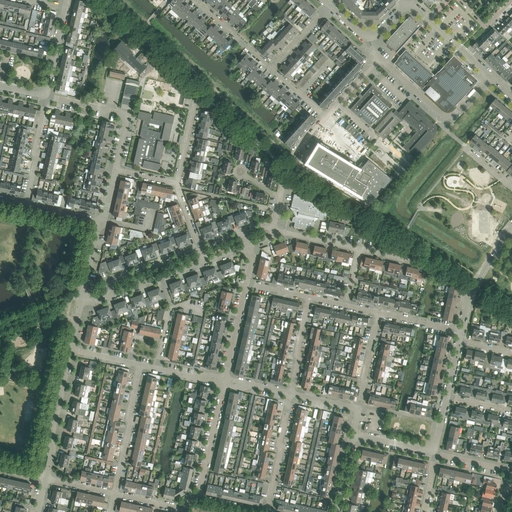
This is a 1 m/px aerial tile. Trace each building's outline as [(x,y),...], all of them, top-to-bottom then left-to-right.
[(172,0),(168,5),(172,9),(179,0),(172,0)] [(182,0),(179,0),(173,7),(171,9),(175,13),(182,4),(181,3),(183,0),(182,0)] [(216,0),(213,4),(215,6),(213,8),(215,10),(223,0),(216,0)] [(226,0),(223,0),(215,10),(217,11),(219,9),(221,10),(229,2),(226,0)] [(251,8),(255,4),(257,2),(255,0),(251,0),(251,1),(249,2),(247,5),(251,8)] [(305,2),(304,0),(298,6),(302,10),(308,3),(306,1),(305,2)] [(350,0),(344,6),(346,7),(347,6),(349,8),(356,2),(358,0),(357,0),(350,0)] [(358,7),(360,6),(359,5),(360,4),(360,3),(358,0),(356,2),(349,8),(352,11),(351,12),(352,13),(358,7)] [(384,0),(382,2),(389,9),(391,6),(392,7),(394,6),(387,0),(384,0)] [(182,4),(175,13),(179,16),(188,5),(190,3),(189,2),(187,4),(184,6),(182,4)] [(223,12),(221,15),(223,16),(232,6),(233,5),(229,2),(221,10),(223,12)] [(380,8),(386,13),(387,12),(386,11),(389,9),(382,2),(378,6),(380,8)] [(302,10),(306,13),(311,7),(309,5),(310,4),(308,3),(302,10)] [(260,9),(255,4),(251,8),(257,14),(261,10),(260,9)] [(24,26),(22,26),(21,28),(27,29),(32,6),(27,5),(25,14),(24,17),(24,18),(26,19),(24,26)] [(182,20),(184,17),(190,11),(188,10),(190,7),(188,5),(179,16),(182,20)] [(360,19),(362,12),(364,9),(360,5),(360,6),(358,7),(352,13),(353,15),(354,13),(360,19)] [(227,16),(229,17),(236,10),(232,6),(223,16),(225,18),(227,16)] [(313,9),(311,7),(306,13),(312,19),(315,15),(313,13),(316,10),(314,8),(313,9)] [(380,8),(375,12),(378,19),(384,14),(385,15),(386,13),(380,8)] [(231,19),(228,22),(230,23),(239,14),(241,12),(237,9),(236,10),(229,17),(231,19)] [(43,18),(54,20),(56,12),(50,11),(50,14),(44,12),(43,17),(43,18)] [(185,18),(188,21),(196,12),(194,11),(192,13),(190,11),(184,17),(185,18)] [(190,27),(192,24),(198,18),(196,17),(198,14),(196,12),(188,21),(186,23),(190,27)] [(367,20),(369,20),(369,12),(362,12),(360,19),(367,19),(367,20)] [(369,12),(369,20),(371,20),(371,19),(378,19),(375,12),(369,12)] [(239,14),(230,23),(232,25),(234,22),(236,24),(243,17),(239,14)] [(409,16),(405,20),(415,29),(415,28),(418,25),(419,24),(417,23),(409,16)] [(238,26),(236,28),(238,30),(247,21),(247,20),(247,19),(245,17),(244,17),(243,18),(243,17),(236,24),(238,26)] [(192,24),(196,28),(204,19),(202,18),(199,20),(198,18),(192,24)] [(197,34),(200,31),(205,25),(203,23),(205,21),(204,19),(196,28),(193,31),(197,34)] [(414,29),(415,29),(405,20),(402,24),(411,33),(411,32),(414,29)] [(322,22),(319,26),(322,28),(321,30),(321,31),(321,32),(323,33),(322,33),(323,34),(331,25),(329,23),(330,22),(328,21),(324,24),(322,22)] [(505,21),(501,25),(507,31),(511,27),(505,21)] [(53,26),(41,23),(40,23),(39,28),(41,28),(52,31),(53,26)] [(290,24),(286,28),(292,33),(294,31),(296,34),(298,32),(290,24)] [(411,33),(402,24),(398,28),(407,37),(408,36),(407,36),(410,33),(411,33)] [(201,38),(203,35),(211,26),(209,25),(207,27),(205,25),(200,31),(197,34),(201,38)] [(213,28),(211,26),(203,35),(205,37),(208,34),(209,36),(217,27),(215,25),(213,28)] [(333,27),(331,25),(323,34),(327,37),(335,28),(334,26),(333,27)] [(502,36),(507,31),(501,25),(496,30),(502,36)] [(290,35),(292,33),(286,28),(284,26),(281,28),(284,30),(283,32),(291,39),(293,38),(290,35)] [(211,42),(213,39),(219,33),(217,31),(219,29),(217,27),(209,36),(207,39),(211,42)] [(331,40),(333,38),(338,32),(336,30),(337,29),(335,28),(327,37),(331,40)] [(398,28),(395,32),(404,41),(404,40),(407,37),(398,28)] [(496,39),(500,35),(493,29),(489,33),(496,39)] [(221,35),(219,33),(213,39),(217,43),(225,34),(223,32),(221,35)] [(283,32),(279,35),(285,41),(287,39),(289,41),(291,39),(283,32)] [(338,32),(333,38),(331,40),(335,44),(335,43),(343,34),(341,33),(340,34),(338,32)] [(403,41),(404,41),(395,32),(391,36),(400,45),(401,44),(400,44),(403,41)] [(283,43),(285,41),(279,35),(277,33),(274,37),(276,39),(284,47),(286,45),(283,43)] [(485,36),(492,43),(494,45),(498,42),(496,39),(489,33),(485,36)] [(217,43),(221,46),(226,40),(224,38),(227,36),(225,34),(217,43)] [(339,46),(340,45),(346,39),(344,37),(345,36),(343,34),(335,43),(339,46)] [(483,39),(482,40),(488,47),(492,43),(485,36),(484,35),(482,37),(483,39)] [(386,43),(394,51),(395,50),(399,45),(400,45),(391,36),(386,42),(385,42),(386,43)] [(68,37),(66,45),(77,47),(79,39),(68,37)] [(272,38),(270,41),(278,48),(280,46),(283,49),(284,47),(276,39),(274,41),(272,38)] [(228,42),(226,40),(221,46),(225,50),(226,48),(229,45),(230,44),(232,41),(230,39),(228,42)] [(340,45),(339,46),(343,50),(351,42),(349,40),(348,41),(346,39),(340,45)] [(478,41),(476,43),(484,51),(484,50),(488,47),(482,40),(480,42),(478,41)] [(121,41),(112,51),(124,62),(125,60),(126,59),(135,67),(134,68),(136,70),(137,69),(141,72),(141,73),(142,72),(145,74),(150,56),(141,53),(137,58),(132,53),(133,52),(132,52),(121,42),(121,41)] [(277,50),(278,48),(270,41),(266,44),(272,50),(274,48),(277,50)] [(303,43),(312,51),(315,47),(309,42),(307,44),(305,42),(303,43)] [(308,55),(312,51),(303,43),(301,45),(304,48),(302,49),(308,55)] [(484,50),(484,51),(476,43),(472,47),(481,56),(484,59),(487,56),(485,54),(483,52),(484,50)] [(266,44),(263,48),(271,56),(273,54),(271,52),(272,50),(266,44)] [(351,44),(345,51),(352,58),(359,50),(352,44),(351,45),(351,44)] [(40,45),(39,48),(37,57),(43,58),(44,51),(47,52),(48,47),(40,45)] [(66,45),(64,53),(72,55),(76,56),(77,51),(76,51),(77,47),(66,45)] [(270,58),(271,56),(263,48),(261,50),(259,47),(257,50),(265,58),(267,55),(270,58)] [(298,49),(296,51),(307,60),(310,57),(308,55),(302,49),(300,51),(298,49)] [(359,50),(352,58),(356,61),(366,61),(366,59),(365,58),(366,57),(359,50)] [(297,55),(295,57),(303,64),(307,60),(296,51),(295,53),(297,55)] [(393,64),(394,64),(397,68),(409,55),(408,55),(408,56),(405,53),(405,52),(404,52),(403,53),(393,64)] [(239,63),(236,65),(240,69),(241,68),(243,66),(248,60),(246,58),(249,56),(247,54),(244,57),(241,54),(240,57),(237,61),(239,63)] [(489,64),(495,58),(491,54),(485,60),(489,64)] [(409,55),(397,68),(414,82),(425,70),(424,70),(421,67),(420,66),(417,64),(417,63),(416,63),(413,60),(412,59),(409,56),(409,55)] [(493,68),(501,59),(498,55),(495,58),(489,64),(493,68)] [(289,58),(300,68),(303,64),(295,57),(294,59),(291,57),(289,58)] [(452,78),(462,67),(463,65),(458,60),(456,59),(456,58),(455,57),(454,58),(452,61),(451,61),(450,62),(451,62),(448,65),(447,66),(444,69),(443,70),(444,71),(452,78)] [(288,65),(294,70),(296,72),(300,68),(289,58),(288,60),(290,63),(288,65)] [(504,65),(507,63),(502,58),(501,59),(493,68),(496,72),(504,64),(504,65)] [(248,60),(243,66),(241,68),(245,72),(254,61),(252,59),(250,62),(248,60)] [(246,74),(248,76),(256,67),(254,65),(256,63),(254,61),(245,72),(246,73),(246,74)] [(356,61),(350,69),(357,75),(364,68),(362,67),(366,63),(366,61),(356,61)] [(504,64),(496,72),(500,76),(508,68),(508,69),(510,67),(507,63),(504,65),(504,64)] [(284,64),(282,66),(291,74),(294,70),(288,65),(287,66),(284,64)] [(283,70),(281,72),(290,80),(294,76),(291,74),(282,66),(281,68),(283,70)] [(250,81),(252,79),(257,73),(255,71),(258,69),(256,67),(248,76),(246,77),(250,81)] [(470,74),(462,67),(452,78),(444,71),(425,92),(445,111),(451,110),(455,106),(473,87),(478,81),(470,74)] [(508,68),(500,76),(506,82),(507,81),(511,77),(509,75),(511,72),(511,69),(510,67),(508,69),(508,68)] [(350,69),(343,76),(351,82),(357,75),(350,69)] [(414,82),(418,86),(429,74),(428,73),(428,74),(425,71),(425,70),(414,82)] [(252,79),(255,82),(263,74),(261,72),(259,75),(257,73),(252,79)] [(265,76),(263,74),(255,82),(259,86),(265,80),(263,78),(265,76)] [(340,79),(337,83),(344,90),(351,82),(343,76),(341,74),(338,78),(340,79)] [(429,74),(418,86),(422,90),(431,79),(431,80),(433,78),(432,77),(429,74)] [(130,105),(131,105),(132,105),(132,104),(134,105),(134,107),(139,86),(140,87),(139,86),(140,82),(127,79),(126,83),(125,83),(125,84),(126,83),(121,104),(124,104),(125,104),(126,105),(127,105),(128,105),(129,105),(130,105)] [(259,86),(263,89),(271,81),(269,79),(267,82),(265,80),(259,86)] [(263,89),(265,91),(267,93),(269,90),(277,82),(275,80),(273,83),(271,81),(263,89)] [(269,90),(267,93),(271,96),(273,94),(278,88),(277,86),(279,83),(277,82),(269,90)] [(328,88),(330,90),(338,97),(344,90),(337,83),(334,86),(332,85),(328,88)] [(65,86),(57,84),(55,93),(67,96),(68,92),(66,90),(64,90),(65,86)] [(360,99),(350,109),(360,118),(361,117),(370,125),(373,122),(375,124),(389,108),(387,107),(390,104),(381,95),(382,94),(372,85),(362,96),(361,94),(358,97),(360,99)] [(275,99),(277,97),(284,89),(283,87),(280,89),(278,88),(273,94),(271,96),(275,99)] [(279,103),(280,101),(286,95),(284,93),(286,90),(284,89),(277,97),(275,99),(279,103)] [(330,90),(324,97),(331,104),(338,97),(330,90)] [(288,96),(286,95),(280,101),(284,104),(292,96),(290,94),(288,96)] [(284,104),(288,108),(293,101),(292,100),(294,97),(292,96),(284,104)] [(325,110),(331,104),(324,97),(321,100),(319,99),(315,102),(324,110),(325,110)] [(5,103),(2,114),(8,115),(8,112),(11,100),(9,99),(8,103),(5,103)] [(490,106),(495,109),(500,103),(496,99),(490,106)] [(295,103),(293,101),(288,108),(292,111),(299,104),(300,103),(298,101),(295,103)] [(384,139),(403,119),(417,131),(402,147),(413,156),(415,154),(417,156),(434,137),(433,136),(439,129),(435,125),(434,124),(423,115),(425,113),(426,112),(419,107),(418,108),(409,101),(398,113),(396,111),(394,113),(391,111),(374,130),(384,139)] [(505,106),(500,103),(495,109),(499,113),(505,106)] [(201,113),(201,115),(211,117),(212,112),(209,111),(209,109),(204,104),(202,110),(204,110),(203,113),(201,113)] [(34,105),(32,105),(29,117),(35,118),(35,115),(38,116),(39,111),(33,109),(34,105)] [(505,106),(499,113),(503,117),(509,110),(505,106)] [(50,122),(55,123),(58,110),(56,110),(55,114),(49,113),(47,118),(50,118),(50,119),(50,122)] [(511,115),(511,112),(509,110),(503,117),(508,120),(511,115)] [(165,142),(164,142),(164,140),(168,141),(172,124),(173,124),(174,117),(154,112),(153,116),(151,116),(151,114),(139,111),(137,119),(143,120),(140,136),(142,137),(142,139),(139,138),(133,163),(141,165),(141,163),(143,164),(142,167),(159,171),(161,164),(159,164),(160,159),(161,159),(165,142)] [(60,124),(66,125),(68,113),(66,112),(65,117),(62,116),(60,124)] [(315,118),(309,113),(302,120),(310,127),(317,120),(315,118)] [(299,124),(296,127),(303,134),(310,127),(302,120),(301,119),(297,122),(299,124)] [(103,121),(101,126),(114,129),(114,126),(110,125),(111,122),(103,121)] [(109,130),(113,131),(114,129),(101,126),(98,125),(97,127),(98,128),(101,129),(100,131),(108,133),(109,130)] [(209,128),(199,126),(198,128),(200,128),(199,131),(207,133),(212,135),(213,130),(209,128)] [(288,133),(289,135),(297,142),(303,134),(296,127),(293,131),(291,129),(288,133)] [(108,133),(100,131),(98,131),(96,136),(111,139),(112,137),(108,136),(108,133)] [(47,134),(45,133),(44,136),(51,137),(50,140),(59,142),(62,143),(63,137),(52,135),(47,134)] [(290,149),(297,142),(289,135),(283,142),(290,149)] [(470,141),(475,145),(480,138),(476,135),(470,141)] [(483,141),(480,138),(475,145),(479,149),(485,142),(487,140),(485,138),(483,141)] [(45,142),(44,144),(58,148),(61,148),(63,143),(62,143),(59,142),(50,140),(49,143),(45,142)] [(92,146),(96,147),(108,150),(108,147),(104,146),(105,143),(106,144),(94,141),(93,141),(92,146)] [(484,153),(484,152),(490,145),(489,146),(485,142),(479,149),(484,153)] [(48,151),(57,153),(58,148),(44,144),(43,147),(48,148),(48,151)] [(494,149),(490,145),(484,152),(489,155),(494,149)] [(10,153),(13,154),(22,156),(23,153),(25,154),(25,151),(14,149),(11,148),(10,153)] [(237,149),(236,149),(236,151),(235,158),(236,159),(238,160),(238,159),(242,160),(244,150),(237,148),(237,149)] [(325,148),(317,169),(377,206),(393,180),(371,160),(364,172),(325,148)] [(489,155),(493,159),(499,152),(494,149),(489,155)] [(92,151),(90,157),(93,157),(106,160),(106,158),(102,157),(103,154),(94,152),(92,151)] [(503,156),(499,152),(493,159),(498,163),(503,156)] [(370,157),(375,162),(378,158),(373,153),(370,157)] [(45,161),(54,163),(56,158),(42,155),(41,157),(46,158),(45,161)] [(498,163),(502,166),(508,160),(503,156),(498,163)] [(251,170),(250,171),(254,172),(254,173),(256,173),(256,172),(257,173),(259,163),(255,162),(256,159),(253,159),(251,168),(250,168),(250,170),(251,170)] [(506,170),(511,163),(508,160),(502,166),(506,170)] [(192,163),(191,166),(203,169),(204,164),(191,161),(190,163),(192,163)] [(220,166),(219,170),(223,171),(222,172),(229,173),(231,166),(232,167),(232,164),(231,164),(232,163),(228,162),(228,161),(226,161),(226,162),(225,161),(223,167),(220,166)] [(99,167),(100,164),(92,163),(91,168),(103,171),(104,168),(99,167)] [(9,170),(20,172),(21,170),(19,169),(19,167),(10,164),(9,170)] [(44,169),(43,172),(52,174),(53,169),(39,165),(39,168),(44,169)] [(269,168),(263,167),(260,176),(267,177),(269,168)] [(189,174),(189,177),(197,179),(200,180),(201,174),(188,171),(188,174),(189,174)] [(97,178),(98,175),(86,172),(85,178),(101,181),(102,181),(102,179),(101,179),(97,178)] [(272,174),(269,174),(266,186),(270,187),(270,188),(272,188),(272,187),(273,188),(275,181),(276,181),(276,179),(275,178),(276,177),(271,176),(272,174)] [(121,180),(120,186),(131,189),(132,186),(130,186),(130,183),(133,183),(134,179),(125,177),(125,181),(121,180)] [(240,193),(241,187),(238,187),(238,189),(235,188),(237,182),(233,181),(233,180),(231,180),(231,181),(230,180),(228,187),(227,189),(228,189),(228,190),(234,192),(237,192),(237,193),(240,193)] [(186,188),(197,190),(198,185),(196,184),(186,182),(185,184),(187,184),(186,188)] [(83,188),(85,189),(98,192),(99,189),(95,188),(95,185),(84,183),(83,188)] [(17,185),(14,194),(17,195),(17,197),(23,198),(24,193),(21,192),(21,191),(22,186),(17,185)] [(173,190),(168,188),(166,197),(165,201),(170,202),(170,200),(173,201),(174,199),(178,200),(176,195),(175,195),(172,194),(173,190)] [(41,200),(43,191),(38,190),(37,195),(36,195),(33,194),(31,200),(38,202),(38,200),(41,200)] [(54,193),(52,203),(54,203),(54,205),(60,207),(62,196),(59,195),(59,194),(59,192),(54,191),(54,193)] [(66,208),(70,209),(71,207),(74,208),(76,198),(70,197),(71,193),(69,192),(66,208)] [(118,192),(117,198),(126,200),(129,201),(129,198),(127,197),(128,194),(118,192)] [(257,193),(253,192),(251,199),(252,199),(255,200),(265,202),(266,201),(267,199),(266,199),(267,195),(266,195),(266,194),(264,194),(263,194),(257,193)] [(188,200),(190,205),(198,202),(197,197),(198,196),(197,193),(195,193),(189,195),(191,199),(188,200)] [(298,210),(302,196),(294,194),(291,209),(298,210)] [(302,196),(298,210),(306,212),(309,201),(309,198),(302,196)] [(190,205),(192,210),(203,206),(201,201),(198,202),(190,205)] [(215,208),(212,207),(212,208),(214,213),(219,211),(219,209),(220,203),(220,201),(217,201),(215,208)] [(317,203),(309,201),(306,212),(315,214),(317,206),(318,202),(317,202),(317,203)] [(168,213),(171,212),(179,209),(177,204),(166,208),(168,213)] [(203,206),(192,210),(194,215),(205,210),(206,210),(204,205),(203,206)] [(317,206),(315,214),(314,218),(317,219),(323,220),(324,216),(328,217),(330,209),(317,206)] [(181,214),(179,209),(171,212),(168,213),(170,218),(173,217),(181,214)] [(122,221),(124,212),(114,210),(113,216),(117,216),(116,220),(122,221)] [(194,215),(195,219),(207,215),(205,210),(194,215)] [(298,210),(297,213),(296,216),(305,218),(315,220),(317,219),(314,218),(315,214),(306,212),(298,210)] [(245,211),(239,213),(240,215),(244,224),(249,222),(248,217),(251,216),(252,211),(248,211),(245,211)] [(234,217),(234,214),(231,215),(233,223),(236,222),(238,226),(244,224),(240,215),(234,217)] [(222,218),(223,221),(227,230),(232,228),(231,224),(233,223),(231,215),(222,218)] [(302,230),(305,218),(296,216),(295,216),(292,218),(293,218),(292,222),(295,222),(293,228),(302,230)] [(185,223),(183,218),(174,222),(175,224),(172,225),(173,228),(185,223)] [(315,220),(305,218),(302,230),(312,232),(315,220)] [(204,239),(210,237),(206,227),(202,228),(200,221),(195,223),(200,235),(202,234),(204,239)] [(221,233),(227,230),(223,221),(217,223),(217,221),(214,222),(216,229),(219,228),(221,233)] [(338,223),(328,221),(325,231),(333,233),(334,232),(343,234),(345,226),(345,225),(341,224),(338,223)] [(212,225),(206,227),(210,237),(215,234),(214,230),(216,229),(214,222),(211,223),(212,225)] [(110,231),(119,233),(120,227),(111,225),(110,231)] [(191,238),(188,229),(185,230),(187,234),(181,236),(185,246),(190,244),(189,239),(191,238)] [(180,234),(172,237),(174,244),(177,243),(179,248),(185,246),(181,236),(180,234)] [(115,249),(118,239),(108,237),(107,243),(110,244),(109,251),(115,249)] [(167,241),(164,242),(168,252),(173,250),(172,245),(174,244),(172,237),(166,239),(167,241)] [(168,252),(164,242),(163,240),(155,243),(158,250),(160,249),(162,254),(168,252)] [(294,251),(300,252),(302,243),(299,242),(299,241),(295,240),(294,243),(296,244),(296,245),(291,244),(292,252),(294,252),(294,251)] [(285,242),(279,244),(283,253),(288,251),(289,253),(292,252),(291,244),(287,246),(285,242)] [(147,246),(147,249),(151,258),(157,256),(155,251),(158,250),(155,243),(147,246)] [(300,252),(309,254),(311,249),(308,248),(308,244),(302,243),(300,252)] [(274,256),(283,253),(279,244),(274,246),(275,250),(271,251),(273,255),(274,256)] [(145,260),(151,258),(147,249),(147,246),(145,246),(143,246),(143,248),(138,249),(141,257),(143,256),(145,260)] [(309,254),(318,256),(320,247),(314,246),(313,249),(311,249),(309,254)] [(318,256),(327,258),(328,253),(326,252),(326,248),(320,247),(318,256)] [(136,253),(130,255),(134,264),(140,262),(138,258),(141,257),(138,249),(135,250),(136,253)] [(327,258),(326,262),(329,262),(331,261),(331,259),(336,260),(338,251),(332,250),(331,253),(328,253),(327,258)] [(262,253),(259,264),(268,266),(270,257),(268,256),(268,255),(263,252),(262,253)] [(350,254),(344,252),(342,262),(351,264),(353,258),(349,257),(350,254)] [(128,267),(134,264),(130,255),(125,257),(124,255),(121,256),(124,263),(127,262),(128,267)] [(118,257),(119,259),(114,261),(117,271),(123,269),(121,264),(124,263),(121,256),(118,257)] [(369,268),(371,259),(365,257),(365,259),(361,258),(360,266),(369,268)] [(111,273),(117,271),(114,261),(113,259),(100,263),(98,272),(99,273),(110,269),(111,273)] [(383,261),(377,260),(375,269),(384,271),(385,265),(382,265),(383,261)] [(232,262),(226,264),(229,273),(230,276),(236,274),(238,273),(240,266),(236,265),(233,266),(232,262)] [(385,265),(384,271),(383,273),(387,274),(387,275),(391,276),(392,276),(393,273),(395,264),(389,263),(388,266),(385,265)] [(222,270),(219,271),(222,279),(225,278),(224,275),(229,273),(226,264),(220,266),(222,270)] [(396,274),(402,275),(403,270),(400,269),(401,265),(395,264),(393,273),(392,276),(392,277),(395,278),(396,274)] [(410,281),(411,277),(413,268),(407,267),(406,270),(403,270),(402,275),(407,277),(407,279),(407,280),(410,281)] [(222,279),(219,271),(216,272),(215,268),(209,270),(213,279),(216,278),(217,280),(218,280),(222,279)] [(411,277),(410,281),(421,283),(423,274),(418,273),(419,269),(413,268),(411,277)] [(205,277),(202,278),(205,285),(208,284),(207,282),(213,279),(209,270),(203,272),(205,277)] [(259,280),(265,282),(267,272),(258,270),(256,276),(260,277),(259,280)] [(205,285),(202,278),(200,279),(198,274),(192,276),(197,288),(205,285)] [(197,290),(197,288),(192,276),(186,278),(188,283),(185,284),(188,291),(189,293),(197,290)] [(181,280),(175,282),(179,292),(184,290),(185,292),(188,291),(185,284),(183,285),(181,280)] [(168,290),(171,297),(174,296),(173,294),(179,292),(175,282),(169,284),(171,289),(168,290)] [(451,282),(451,283),(449,283),(448,283),(447,286),(446,287),(445,291),(449,292),(457,294),(458,292),(459,292),(460,289),(459,289),(459,287),(459,286),(451,282)] [(340,286),(337,285),(335,295),(340,296),(339,299),(343,299),(345,293),(341,292),(343,286),(340,286)] [(223,287),(221,297),(230,299),(232,293),(228,292),(229,288),(223,287)] [(166,299),(164,292),(161,293),(159,288),(153,290),(157,300),(163,298),(164,300),(166,299)] [(149,297),(147,298),(149,305),(154,304),(154,305),(158,303),(157,300),(153,290),(148,292),(149,297)] [(356,300),(361,301),(363,291),(361,290),(358,290),(357,295),(353,295),(352,301),(356,302),(356,300)] [(149,305),(147,298),(144,299),(142,294),(137,296),(140,306),(146,304),(147,309),(150,308),(149,305)] [(133,303),(130,304),(133,311),(135,310),(135,308),(140,306),(137,296),(131,299),(133,303)] [(395,298),(393,308),(398,309),(400,301),(401,298),(395,297),(395,298)] [(286,313),(287,309),(289,301),(283,300),(281,310),(281,312),(286,313)] [(133,311),(130,304),(127,305),(125,301),(120,303),(123,312),(127,311),(128,313),(133,311)] [(116,309),(113,310),(116,318),(120,316),(120,313),(123,312),(120,303),(114,305),(116,309)] [(220,303),(218,312),(223,313),(224,310),(228,311),(229,305),(220,303)] [(445,308),(457,311),(458,308),(454,307),(455,305),(446,303),(445,308)] [(314,311),(314,312),(313,319),(318,320),(319,318),(318,318),(321,308),(316,307),(316,306),(312,305),(310,310),(314,311)] [(109,307),(103,309),(106,318),(112,316),(113,319),(116,318),(113,310),(110,311),(109,307)] [(178,313),(177,318),(185,320),(187,315),(186,315),(182,314),(182,313),(183,309),(181,308),(179,309),(178,313)] [(99,316),(93,318),(92,322),(100,324),(102,323),(101,321),(106,318),(103,309),(97,311),(99,316)] [(449,323),(452,323),(454,318),(452,318),(453,315),(444,313),(443,319),(450,320),(449,323)] [(131,327),(137,328),(139,318),(132,320),(132,321),(132,323),(131,327)] [(368,319),(363,318),(361,328),(364,328),(364,327),(366,327),(367,324),(367,323),(371,324),(373,318),(368,318),(368,319)] [(139,321),(137,328),(140,329),(139,334),(144,335),(146,326),(147,323),(144,323),(139,321)] [(87,331),(97,333),(98,328),(99,328),(100,324),(92,322),(91,325),(89,325),(88,328),(87,331)] [(471,324),(470,328),(470,332),(472,332),(471,337),(473,338),(477,339),(479,328),(480,326),(471,324)] [(480,326),(479,328),(477,339),(480,340),(480,339),(482,340),(484,335),(486,335),(488,328),(485,327),(480,326)] [(121,335),(123,335),(132,337),(133,332),(130,332),(130,330),(129,329),(129,328),(125,327),(124,330),(121,330),(120,335),(121,335)] [(319,333),(320,329),(312,327),(310,333),(321,335),(322,335),(322,333),(319,333)] [(405,341),(406,336),(409,337),(411,329),(409,328),(405,327),(403,337),(402,340),(405,341)] [(486,335),(489,336),(488,341),(490,341),(490,342),(493,343),(496,333),(496,330),(488,328),(486,335)] [(86,337),(95,339),(97,333),(87,331),(86,337)] [(502,331),(501,333),(501,334),(496,333),(493,343),(497,344),(497,343),(499,343),(500,338),(503,339),(505,332),(502,331)] [(506,346),(510,347),(511,337),(511,336),(507,335),(507,332),(505,332),(503,339),(506,340),(505,345),(507,345),(506,346)] [(449,341),(450,336),(447,335),(446,337),(439,335),(435,335),(434,340),(447,343),(447,340),(449,341)] [(86,337),(85,343),(94,345),(95,339),(86,337)] [(250,344),(252,345),(254,345),(255,340),(254,340),(251,339),(243,337),(241,343),(250,344)] [(438,341),(437,346),(449,349),(449,346),(446,345),(447,343),(434,340),(438,341)] [(322,346),(319,346),(307,343),(307,345),(310,346),(309,349),(321,352),(322,346)] [(379,343),(379,344),(382,345),(381,349),(393,351),(394,346),(382,343),(380,343),(379,343)] [(206,351),(209,352),(218,354),(219,349),(211,347),(207,346),(206,351)] [(240,348),(239,353),(248,355),(251,356),(252,351),(251,350),(249,350),(240,348)] [(470,362),(478,364),(480,353),(475,351),(474,357),(471,357),(470,359),(470,362)] [(172,359),(171,362),(178,364),(178,361),(176,360),(178,355),(169,353),(168,358),(172,359)] [(378,359),(387,361),(391,362),(392,357),(391,356),(388,356),(377,353),(376,355),(379,356),(378,359)] [(480,353),(478,364),(482,365),(482,367),(486,368),(487,360),(484,360),(486,355),(486,354),(480,353)] [(485,369),(485,370),(488,371),(489,368),(489,366),(495,367),(497,356),(491,355),(491,356),(490,361),(487,360),(486,368),(485,369)] [(495,367),(494,368),(501,369),(500,372),(502,372),(504,364),(501,363),(502,359),(502,357),(497,356),(495,367)] [(272,363),(276,364),(287,366),(287,364),(284,364),(285,360),(277,358),(273,358),(272,363)] [(375,362),(374,364),(386,366),(389,367),(390,367),(391,362),(387,361),(378,359),(378,363),(375,362)] [(507,365),(504,364),(502,372),(504,373),(505,370),(511,372),(511,365),(511,359),(508,359),(507,365)] [(81,366),(80,372),(89,374),(90,370),(92,371),(95,369),(95,366),(97,365),(98,362),(90,360),(89,364),(89,367),(81,366)] [(377,366),(376,370),(388,372),(389,367),(386,366),(374,364),(374,365),(377,366)] [(117,375),(118,376),(127,378),(129,369),(130,369),(117,366),(116,370),(118,370),(117,375)] [(355,376),(356,371),(347,369),(344,368),(343,373),(355,376)] [(86,379),(85,382),(91,383),(92,380),(88,380),(89,374),(80,372),(79,378),(86,379)] [(148,374),(146,382),(156,384),(157,385),(159,379),(159,376),(148,373),(148,374)] [(270,382),(282,385),(283,382),(284,377),(272,374),(270,382)] [(385,383),(387,378),(372,374),(371,376),(374,377),(374,380),(385,383)] [(304,387),(303,390),(309,391),(311,383),(302,381),(301,386),(304,387)] [(76,385),(75,388),(76,389),(88,392),(89,392),(91,387),(95,387),(95,384),(91,383),(85,382),(85,385),(77,383),(77,385),(76,385)] [(464,395),(466,387),(466,384),(458,382),(457,388),(460,389),(459,394),(464,395)] [(473,392),(475,383),(474,382),(473,386),(466,384),(466,387),(464,395),(469,396),(470,391),(473,392)] [(480,398),(482,391),(483,388),(476,386),(477,383),(475,383),(473,392),(476,392),(475,397),(480,398)] [(482,391),(480,398),(485,400),(485,399),(486,395),(489,396),(491,385),(489,385),(488,389),(483,388),(482,391)] [(496,402),(498,395),(499,390),(496,389),(496,391),(492,390),(493,385),(491,385),(489,396),(492,396),(491,401),(496,402)] [(350,390),(348,399),(351,399),(351,401),(353,401),(355,396),(358,397),(360,388),(356,388),(356,387),(353,387),(351,386),(350,390)] [(87,398),(88,392),(76,389),(75,395),(82,397),(81,400),(87,401),(88,398),(87,398)] [(196,390),(195,395),(196,395),(199,395),(198,396),(200,397),(209,399),(209,396),(208,396),(208,393),(200,391),(196,390)] [(367,390),(365,401),(368,401),(367,404),(370,405),(370,404),(373,404),(375,395),(370,394),(370,391),(367,390)] [(502,390),(499,390),(498,395),(496,402),(501,403),(502,399),(505,399),(506,398),(506,393),(501,392),(502,390)] [(230,392),(229,397),(238,399),(240,400),(241,398),(243,393),(239,392),(239,394),(230,392)] [(141,404),(151,406),(154,407),(155,401),(152,401),(143,398),(141,404)] [(265,407),(277,409),(278,404),(278,401),(267,398),(265,407)] [(391,399),(388,409),(391,410),(391,408),(394,409),(395,403),(398,404),(398,401),(391,399)] [(411,414),(414,415),(416,405),(411,404),(411,403),(410,400),(407,399),(405,411),(409,412),(411,413),(411,414)] [(72,407),(81,409),(84,410),(86,404),(87,404),(87,401),(81,400),(81,403),(73,401),(72,407)] [(427,405),(424,417),(427,418),(427,416),(430,417),(430,416),(432,416),(433,417),(436,404),(432,403),(432,405),(432,406),(427,405)] [(153,412),(154,407),(151,406),(141,404),(140,409),(153,412)] [(297,408),(296,414),(307,416),(308,411),(305,410),(306,407),(298,405),(298,408),(297,408)] [(453,406),(453,408),(451,416),(455,417),(455,418),(459,419),(459,415),(462,406),(459,405),(459,407),(456,407),(453,406)] [(462,419),(467,420),(469,411),(466,411),(466,409),(463,408),(464,406),(462,406),(459,415),(462,416),(462,419)] [(78,414),(77,417),(83,419),(89,420),(89,417),(84,416),(85,410),(84,410),(81,409),(72,407),(71,413),(78,414)] [(140,409),(139,415),(151,418),(153,412),(140,409)] [(475,422),(478,409),(475,409),(475,411),(472,410),(471,412),(469,411),(467,420),(475,422)] [(483,424),(485,415),(482,414),(482,413),(479,412),(480,410),(478,409),(475,422),(483,424)] [(492,423),(494,413),(491,412),(491,414),(488,414),(488,416),(485,415),(483,424),(488,425),(489,422),(492,423)] [(337,416),(338,414),(335,413),(333,421),(343,423),(344,420),(342,420),(343,417),(337,416)] [(494,426),(499,427),(501,420),(501,419),(498,418),(499,416),(496,415),(496,413),(494,413),(492,423),(494,423),(494,426)] [(142,416),(141,421),(150,423),(151,418),(139,415),(142,416)] [(70,419),(68,424),(77,426),(78,423),(81,424),(82,423),(83,419),(77,417),(77,420),(70,419)] [(499,427),(498,429),(504,430),(504,427),(507,428),(509,418),(507,417),(507,420),(504,419),(503,421),(501,420),(499,427)] [(108,419),(107,425),(119,428),(120,422),(118,421),(111,420),(108,419)] [(150,423),(141,421),(139,426),(149,429),(152,429),(153,424),(150,423)] [(73,435),(83,437),(83,434),(80,433),(81,427),(77,426),(68,424),(67,430),(74,432),(73,435)] [(106,430),(109,431),(118,433),(119,428),(107,425),(106,430)] [(327,431),(328,431),(341,434),(341,431),(340,431),(341,428),(332,426),(328,425),(327,431)] [(468,446),(470,447),(469,452),(475,454),(477,444),(478,440),(472,439),(474,433),(471,432),(470,436),(469,439),(469,441),(468,446)] [(221,440),(229,442),(233,443),(234,437),(231,436),(222,434),(221,440)] [(83,437),(73,435),(73,438),(66,436),(65,437),(64,437),(63,441),(64,441),(64,442),(73,444),(76,445),(77,439),(82,440),(83,437)] [(101,446),(105,447),(114,449),(116,444),(106,442),(102,441),(101,446)] [(446,441),(445,444),(447,444),(446,447),(447,447),(446,450),(453,452),(454,449),(455,449),(455,448),(456,449),(458,447),(459,445),(459,444),(446,441)] [(63,446),(63,448),(70,449),(69,452),(75,454),(76,449),(76,448),(73,447),(73,444),(64,442),(64,443),(63,443),(62,446),(63,446)] [(497,448),(494,448),(492,457),(498,459),(499,451),(502,452),(503,446),(504,443),(501,442),(500,446),(498,446),(497,448)] [(486,456),(492,457),(494,448),(491,447),(491,444),(488,444),(486,456)] [(506,446),(503,446),(502,452),(505,452),(503,460),(509,461),(511,452),(505,450),(506,446)] [(359,449),(359,451),(357,458),(366,460),(368,450),(365,449),(365,450),(362,450),(359,449)] [(78,454),(75,454),(69,452),(69,455),(62,454),(61,455),(60,455),(59,458),(60,459),(70,462),(70,458),(73,459),(75,458),(75,457),(77,457),(78,454)] [(113,455),(104,453),(100,452),(99,458),(112,461),(112,460),(113,455)] [(376,462),(386,464),(388,454),(385,454),(385,455),(384,455),(380,454),(381,453),(378,452),(376,462)] [(394,458),(392,466),(394,466),(402,468),(404,458),(401,457),(401,459),(398,458),(394,458)] [(323,463),(327,464),(337,466),(338,463),(336,463),(337,460),(328,458),(325,458),(323,463)] [(60,459),(59,465),(66,467),(65,472),(71,474),(73,467),(72,465),(69,465),(70,462),(60,459)] [(417,474),(422,475),(423,472),(426,473),(428,463),(422,462),(422,463),(420,463),(417,474)] [(85,471),(82,471),(80,480),(80,481),(80,480),(85,481),(88,468),(86,468),(85,471)] [(98,475),(96,484),(102,485),(104,476),(105,470),(102,471),(99,471),(98,475)] [(255,480),(263,481),(264,478),(264,479),(265,473),(254,471),(253,473),(256,474),(255,480)] [(367,482),(369,477),(354,474),(353,477),(356,477),(356,480),(365,482),(367,482)] [(111,487),(112,483),(114,476),(110,475),(109,477),(104,476),(102,485),(111,487)] [(284,483),(283,486),(291,488),(293,479),(285,477),(283,483),(284,483)] [(126,479),(122,478),(121,484),(125,486),(124,490),(129,491),(131,482),(126,481),(126,479)] [(134,483),(131,482),(129,491),(135,493),(137,483),(138,480),(135,479),(134,483)] [(319,484),(322,485),(332,487),(333,484),(332,484),(332,482),(323,480),(320,479),(319,484)] [(483,484),(486,485),(486,488),(495,490),(497,485),(493,484),(494,481),(493,481),(484,479),(483,484)] [(148,486),(146,495),(151,496),(151,497),(153,490),(157,491),(157,489),(158,484),(154,483),(149,482),(148,486)] [(28,494),(31,495),(33,489),(30,488),(31,484),(25,483),(23,492),(29,493),(28,494)] [(188,490),(189,485),(180,483),(179,488),(177,489),(180,493),(185,489),(188,490)] [(410,490),(422,493),(423,491),(418,490),(419,487),(411,485),(410,490)] [(482,496),(489,498),(490,498),(490,495),(494,496),(495,490),(486,488),(485,492),(483,491),(482,496)] [(66,493),(70,494),(70,491),(61,489),(61,491),(53,490),(52,496),(65,499),(66,493)] [(170,489),(168,498),(174,499),(174,496),(180,493),(177,489),(176,490),(170,489)] [(77,491),(74,505),(80,506),(81,502),(83,493),(77,492),(78,491),(77,491)] [(441,492),(440,497),(453,500),(454,495),(441,492)] [(259,502),(262,503),(263,497),(260,496),(255,495),(253,504),(258,506),(259,502)] [(349,495),(348,498),(352,498),(351,501),(360,503),(361,498),(349,495)] [(65,499),(52,496),(51,502),(58,503),(57,506),(66,508),(66,505),(64,505),(65,499)] [(97,506),(103,507),(102,509),(103,509),(106,510),(108,503),(104,502),(105,498),(99,496),(97,506)] [(409,496),(408,501),(420,504),(420,501),(416,500),(417,497),(409,496)] [(489,501),(490,498),(489,498),(482,496),(480,501),(483,502),(482,505),(491,507),(492,506),(493,506),(494,503),(493,503),(493,502),(489,501)] [(452,505),(453,500),(440,497),(439,500),(441,500),(440,503),(448,504),(452,505)] [(284,502),(279,500),(276,500),(275,506),(278,507),(277,510),(282,511),(284,502)] [(124,511),(127,503),(121,501),(120,506),(116,505),(115,511),(117,511),(124,511)] [(15,511),(17,511),(24,511),(25,508),(21,507),(21,504),(15,503),(14,506),(16,506),(15,511)] [(130,511),(132,504),(127,503),(124,511),(130,511)]
